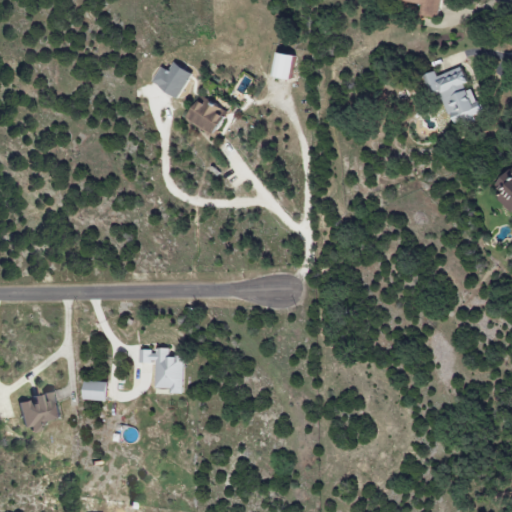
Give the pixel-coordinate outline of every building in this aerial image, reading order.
[(398,0),(398,1),(422,5),(420,16),(438,19),(441,0),(398,0)] [(289,81),(294,57),(276,53),(271,77),(289,81)] [(161,67),(152,84),(178,99),(192,74),(174,63),(169,72),(161,67)] [(441,91),(451,122),(482,112),(473,85),(470,86),(464,67),(438,76),(436,71),(425,75),(432,94),(441,91)] [(220,106),(205,101),(205,104),(195,100),(187,122),(216,133),(222,117),(216,115),(220,106)] [(511,166),(495,187),(503,194),(499,198),(511,209),(511,166)] [(183,394),(184,356),(170,356),(171,348),(155,348),(154,350),(140,349),(140,362),(156,362),(156,388),(171,388),(171,393),(183,394)] [(107,401),(108,382),(83,381),(83,400),(107,401)] [(62,422),(54,389),(38,393),(38,395),(17,401),(25,431),(62,422)]
